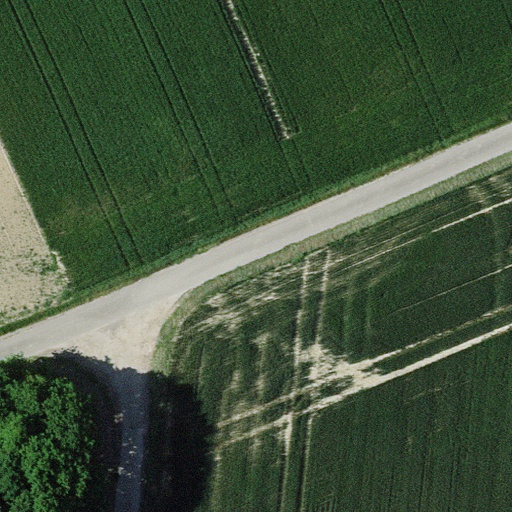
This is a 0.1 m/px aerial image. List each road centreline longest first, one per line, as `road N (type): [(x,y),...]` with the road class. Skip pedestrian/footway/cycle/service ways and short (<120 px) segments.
road 1 (track): [(0,353),(511,141)]
road 2 (track): [(149,290),(124,511)]
